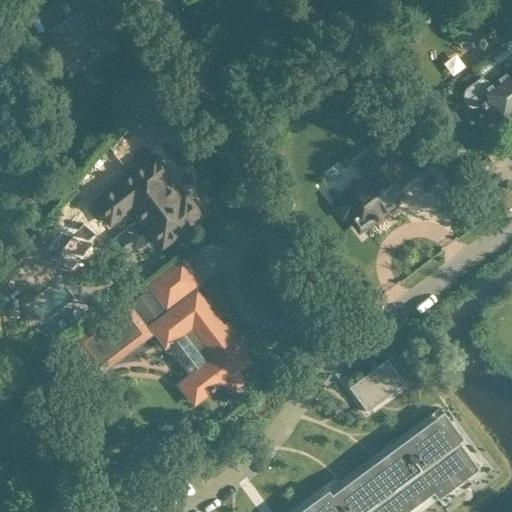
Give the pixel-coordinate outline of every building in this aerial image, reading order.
[(41,35),(48,31),(67,62),(114,34),(96,3),(100,0),(62,0),(31,18),(41,35)] [(511,35),(471,67),(479,77),(467,87),(466,89),(465,90),(464,92),(464,94),(464,96),(464,98),(465,99),(466,101),(467,103),(468,104),(469,105),(471,106),(473,106),(475,107),(477,106),(479,106),(480,105),(482,104),(484,108),(487,106),(502,126),(511,117),(511,35)] [(454,74),(467,65),(458,52),(445,61),(454,74)] [(367,174),(336,198),(337,199),(341,204),(338,207),(344,215),(347,213),(358,227),(373,215),(377,220),(380,218),(379,216),(405,196),(398,187),(409,178),(384,145),(372,154),(359,163),(364,170),(367,174)] [(163,245),(186,228),(202,216),(186,195),(180,200),(165,180),(171,176),(155,156),(95,203),(110,222),(132,206),(163,245)] [(167,306),(183,294),(199,282),(182,261),(151,284),(167,306)] [(230,390),(246,378),(239,369),(249,361),(197,293),(153,326),(192,377),(181,384),(195,402),(223,381),(230,390)] [(99,375),(153,334),(128,302),(74,343),(99,375)] [(388,359),(349,387),(367,412),(406,384),(388,359)] [(413,360),(402,368),(408,375),(418,367),(413,360)] [(438,408),(429,415),(433,421),(442,414),(442,413),(438,408)] [(414,511),(429,501),(426,497),(434,491),(434,492),(435,491),(440,497),(444,495),(443,494),(451,488),(454,493),(476,477),(480,474),(456,441),(460,438),(447,420),(427,435),(421,427),(420,428),(422,431),(385,459),(382,456),(381,457),(387,464),(356,486),(351,479),(350,480),(352,483),(318,508),(313,500),(311,501),(314,504),(303,511),(414,511)] [(139,464),(132,469),(139,478),(146,473),(139,464)] [(334,478),(324,485),(328,490),(338,483),(337,483),(334,478)]
